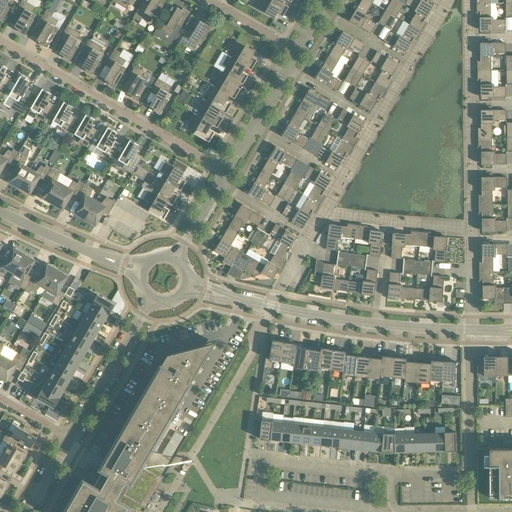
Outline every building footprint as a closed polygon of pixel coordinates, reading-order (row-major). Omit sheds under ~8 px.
[(0,0),(0,20),(2,22),(14,2),(10,0),(0,0)] [(36,8),(27,3),(28,0),(22,0),(15,13),(21,16),(15,27),(19,30),(18,31),(25,35),(37,16),(33,13),(36,8)] [(84,0),(81,6),(87,9),(90,3),(84,0)] [(113,0),(112,2),(126,9),(129,4),(133,6),(136,0),(113,0)] [(152,17),(156,19),(166,0),(151,0),(149,5),(143,2),(133,18),(140,22),(142,19),(148,23),(152,17)] [(283,4),(276,0),(265,0),(265,1),(264,0),(260,0),(256,8),(275,19),(277,14),(283,17),(289,7),(283,4)] [(361,0),(349,21),(371,34),(377,25),(366,19),(368,17),(366,15),(373,3),(367,0),(361,0)] [(392,0),(386,11),(391,14),(398,2),(395,0),(392,0)] [(409,25),(422,32),(426,24),(424,22),(433,7),(421,0),(420,0),(407,0),(405,3),(416,9),(414,12),(417,13),(409,25)] [(404,5),(398,2),(391,14),(397,17),(404,5)] [(491,4),(477,4),(477,13),(480,13),(480,31),(493,31),(505,31),(505,20),(493,20),(493,18),(491,18),(491,4)] [(165,15),(154,34),(171,45),(181,27),(190,13),(183,9),(182,10),(178,8),(171,19),(165,15)] [(37,26),(43,30),(37,40),(41,43),(40,45),(47,49),(59,29),(55,27),(58,21),(52,17),(54,14),(47,10),(37,26)] [(384,27),(391,14),(386,11),(378,23),(384,27)] [(397,17),(391,14),(384,27),(389,30),(397,17)] [(188,28),(180,41),(194,49),(197,44),(201,46),(212,26),(205,22),(204,24),(200,21),(194,32),(188,28)] [(389,32),(383,41),(394,47),(401,52),(402,50),(406,52),(414,38),(417,40),(422,32),(409,25),(402,37),(400,36),(399,38),(389,32)] [(60,39),(66,43),(60,54),(64,56),(63,58),(70,62),(79,47),(75,45),(81,34),(68,26),(60,39)] [(119,40),(123,35),(117,31),(114,37),(119,40)] [(360,54),(365,45),(343,32),(329,55),(339,61),(346,49),(348,50),(349,48),(360,54)] [(83,53),(89,56),(82,67),(87,69),(86,71),(93,75),(101,61),(97,58),(104,48),(90,40),(83,53)] [(246,67),(252,70),(258,60),(252,57),(255,52),(236,41),(231,51),(235,53),(232,58),(228,56),(246,67)] [(477,61),(477,71),(491,71),(491,57),(494,57),(494,54),(505,54),(505,43),(480,44),(480,61),(477,61)] [(141,56),(146,48),(139,44),(135,52),(141,56)] [(115,88),(127,69),(130,63),(119,57),(121,54),(115,50),(105,66),(111,69),(105,80),(109,83),(108,84),(115,88)] [(376,83),(388,90),(392,82),(390,80),(399,65),(377,52),(372,61),(382,67),(381,69),(383,70),(376,83)] [(316,79),(337,92),(343,82),(333,77),(334,74),(332,73),(339,61),(329,55),(316,79)] [(238,81),(238,82),(243,85),(249,74),(244,71),(246,67),(228,56),(222,65),(226,67),(223,72),(219,70),(238,81)] [(352,69),(357,72),(365,59),(359,56),(352,69)] [(166,61),(161,58),(158,63),(163,66),(166,61)] [(370,62),(365,59),(357,72),(363,75),(370,62)] [(0,64),(0,96),(1,97),(11,80),(3,76),(7,69),(0,64)] [(128,79),(134,83),(128,93),(132,96),(131,98),(138,102),(146,87),(143,85),(149,74),(135,66),(128,79)] [(350,84),(357,72),(352,69),(344,81),(350,84)] [(238,81),(219,70),(214,79),(218,82),(215,87),(211,84),(211,85),(229,96),(235,99),(241,89),(235,86),(238,82),(238,81)] [(492,85),(491,71),(477,71),(478,80),(481,80),(481,98),(506,98),(506,87),(494,87),(494,85),(492,85)] [(363,75),(357,72),(350,84),(355,88),(363,75)] [(21,76),(9,96),(15,100),(13,104),(23,110),(33,93),(25,89),(29,82),(21,76)] [(156,96),(152,103),(150,107),(154,109),(153,111),(160,115),(169,100),(165,98),(171,87),(158,79),(150,92),(156,96)] [(355,90),(350,99),(360,105),(371,112),(380,96),(383,98),(388,90),(376,83),(369,95),(367,93),(365,96),(355,90)] [(173,91),(178,94),(182,87),(178,84),(173,91)] [(221,110),(221,111),(226,114),(232,103),(227,100),(229,96),(211,85),(205,94),(209,96),(206,101),(202,99),(221,110)] [(42,89),(31,109),(28,115),(34,119),(35,117),(45,123),(55,106),(47,101),(51,95),(42,89)] [(326,111),(331,102),(321,96),(310,89),(296,113),(305,119),(312,106),(314,108),(316,105),(326,111)] [(181,93),(178,98),(183,101),(186,95),(181,93)] [(194,113),(194,114),(213,125),(212,125),(218,128),(224,118),(218,115),(221,111),(221,110),(202,99),(197,108),(201,111),(198,116),(194,113)] [(64,102),(53,122),(59,125),(57,130),(67,136),(77,119),(69,114),(73,107),(64,102)] [(342,140),(354,147),(359,139),(356,138),(365,122),(354,115),(343,109),(338,119),(348,125),(347,127),(349,128),(342,140)] [(478,128),(478,138),(492,138),(492,124),(494,124),(494,121),(506,121),(506,110),(481,111),(481,128),(478,128)] [(294,143),(304,149),(309,140),(299,134),(300,132),(298,131),(305,119),(296,113),(282,137),(293,143),(294,143)] [(189,131),(208,142),(209,143),(215,132),(210,129),(212,125),(213,125),(194,114),(188,123),(192,125),(189,131)] [(318,126),(324,129),(331,117),(326,114),(318,126)] [(86,115),(75,135),(81,138),(78,142),(89,149),(99,132),(91,127),(95,120),(86,115)] [(336,120),(331,117),(324,129),(329,132),(336,120)] [(316,142),(324,129),(318,126),(311,139),(316,142)] [(108,128),(97,147),(103,151),(100,155),(111,161),(121,145),(113,140),(117,133),(108,128)] [(329,132),(324,129),(316,142),(322,145),(329,132)] [(492,138),(478,138),(478,147),(481,147),(481,165),(507,165),(507,154),(495,154),(495,152),(492,152),(492,138)] [(321,147),(316,156),(338,169),(347,154),(349,155),(354,147),(342,140),(335,152),(333,151),(332,153),(321,147)] [(122,168),(133,174),(143,157),(135,153),(139,146),(130,141),(118,160),(125,164),(122,168)] [(292,169),(297,160),(287,154),(276,147),(262,171),(271,176),(279,164),(281,165),(282,163),(292,169)] [(2,157),(0,155),(0,172),(6,162),(12,165),(19,153),(13,150),(12,152),(8,150),(2,157)] [(28,158),(19,153),(12,165),(17,168),(9,182),(10,182),(9,183),(19,189),(30,170),(25,167),(28,158)] [(176,188),(175,188),(181,191),(187,181),(181,178),(184,173),(165,162),(160,172),(164,174),(161,179),(176,188)] [(35,173),(30,170),(19,189),(28,194),(29,193),(30,194),(39,178),(45,181),(52,169),(46,165),(45,168),(41,166),(35,173)] [(143,175),(145,170),(139,167),(136,171),(143,175)] [(320,173),(310,167),(304,176),(315,182),(313,184),(315,186),(308,198),(320,205),(325,197),(322,195),(332,180),(320,173)] [(61,174),(52,169),(45,181),(50,184),(42,197),(43,198),(42,199),(52,205),(63,186),(58,183),(61,174)] [(248,194),(270,207),(275,198),(265,192),(266,189),(264,188),(271,176),(262,171),(248,194)] [(284,184),(290,187),(297,174),(292,171),(284,184)] [(297,174),(290,187),(295,190),(303,177),(297,174)] [(155,188),(152,193),(152,194),(167,202),(167,203),(172,206),(178,195),(173,192),(175,188),(176,188),(161,179),(157,177),(151,186),(155,188)] [(479,195),(479,205),(493,205),(493,191),(495,191),(495,188),(507,188),(507,177),(495,178),(495,177),(481,177),(482,195),(479,195)] [(68,189),(63,186),(52,205),(61,210),(62,209),(63,209),(72,194),(77,197),(85,184),(79,181),(78,184),(74,182),(68,189)] [(94,190),(85,184),(77,197),(83,200),(75,213),(76,214),(75,215),(84,220),(96,201),(90,198),(94,190)] [(277,196),(282,199),(290,187),(284,184),(277,196)] [(288,203),(295,190),(290,187),(282,199),(288,203)] [(164,207),(167,203),(167,202),(152,194),(152,193),(149,191),(143,200),(147,203),(144,208),(164,220),(170,210),(164,207)] [(96,201),(84,220),(94,226),(95,225),(96,225),(103,212),(109,215),(116,203),(107,197),(101,204),(96,201)] [(288,205),(282,214),(292,220),(304,227),(313,211),(316,213),(320,205),(308,198),(301,210),(299,208),(298,211),(288,205)] [(258,226),(264,217),(242,204),(228,228),(238,234),(245,222),(247,223),(248,221),(258,226)] [(493,205),(479,205),(479,214),(482,214),(482,232),(495,232),(507,232),(507,221),(495,221),(495,219),(493,219),(493,205)] [(275,255),(287,262),(291,254),(289,253),(298,237),(286,230),(276,224),(271,234),(281,240),(280,242),(282,243),(275,255)] [(355,239),(357,226),(348,224),(347,227),(329,225),(327,238),(328,238),(326,250),(337,251),(338,240),(341,240),(341,238),(355,239)] [(369,256),(380,257),(382,246),(384,232),(366,230),(366,227),(357,226),(355,239),(369,241),(368,244),(371,244),(369,256)] [(239,267),(246,255),(231,246),(238,234),(228,228),(214,252),(225,258),(223,262),(231,267),(233,264),(239,267)] [(256,245),(264,232),(258,229),(251,241),(256,245)] [(264,232),(256,245),(262,248),(269,235),(264,232)] [(393,233),(391,259),(402,259),(403,248),(405,248),(405,245),(419,246),(420,232),(411,232),(411,235),(393,233)] [(430,233),(420,232),(419,246),(433,248),(433,250),(436,250),(435,262),(445,263),(446,251),(447,238),(430,236),(430,233)] [(479,262),(479,272),(493,272),(493,258),(496,258),(496,255),(507,255),(507,244),(482,245),(482,262),(479,262)] [(14,273),(25,254),(16,249),(15,250),(14,250),(5,266),(0,262),(0,275),(3,277),(9,270),(14,273)] [(337,259),(352,261),(353,254),(338,252),(337,259)] [(25,254),(14,273),(9,281),(25,290),(32,278),(26,275),(34,261),(33,261),(34,260),(25,254)] [(352,261),(366,263),(367,256),(353,254),(352,261)] [(266,266),(246,255),(239,267),(248,272),(247,273),(258,276),(260,272),(273,280),(279,269),(282,270),(287,262),(275,255),(270,263),(268,261),(266,266)] [(352,261),(337,259),(337,265),(351,267),(352,261)] [(352,261),(351,267),(365,269),(366,263),(352,261)] [(314,275),(322,277),(324,264),(316,263),(314,275)] [(347,292),(349,282),(335,280),(335,277),(333,277),(335,265),(324,264),(322,277),(320,289),(334,291),(334,290),(347,292)] [(47,289),(58,270),(49,265),(48,266),(47,266),(38,281),(32,278),(25,290),(31,293),(32,291),(36,292),(41,286),(47,289)] [(67,276),(58,270),(47,289),(42,296),(49,300),(58,306),(65,294),(59,290),(67,278),(66,277),(67,276)] [(376,283),(378,271),(367,270),(366,282),(363,281),(363,284),(349,282),(347,292),(375,296),(376,283)] [(493,272),(479,272),(479,281),(483,281),(483,299),(495,299),(495,304),(510,304),(510,288),(496,288),(496,286),(493,286),(493,272)] [(401,274),(390,273),(388,298),(415,300),(416,289),(402,288),(402,286),(400,285),(401,274)] [(75,276),(70,287),(79,291),(84,280),(75,276)] [(444,277),(434,276),(433,288),(430,288),(430,290),(416,289),(415,300),(442,302),(444,289),(443,289),(444,277)] [(420,286),(428,288),(429,281),(421,279),(420,286)] [(98,295),(92,305),(108,315),(114,305),(98,295)] [(17,305),(13,312),(20,316),(24,309),(17,305)] [(92,305),(86,314),(103,324),(108,315),(92,305)] [(77,321),(79,322),(97,333),(103,324),(86,314),(82,312),(77,321)] [(43,321),(38,329),(43,332),(47,324),(43,321)] [(79,322),(73,332),(92,343),(97,333),(79,322)] [(38,340),(43,332),(38,329),(27,323),(23,331),(38,340)] [(66,340),(70,343),(86,352),(92,343),(73,332),(71,330),(66,340)] [(274,361),(281,362),(285,340),(278,338),(278,341),(272,340),(270,356),(266,355),(264,368),(271,369),(273,369),(274,361)] [(285,340),(281,362),(294,364),(293,367),(297,345),(292,344),(293,341),(285,340)] [(135,511),(138,508),(151,487),(159,472),(144,463),(215,343),(168,355),(101,469),(103,470),(98,478),(95,474),(85,481),(81,479),(62,511),(135,511)] [(70,343),(65,352),(81,361),(86,352),(70,343)] [(297,345),(293,367),(306,369),(309,350),(304,349),(304,346),(297,345)] [(321,348),(318,371),(319,368),(331,370),(334,347),(327,346),(326,349),(321,348)] [(306,369),(318,371),(321,348),(314,347),(314,350),(309,350),(306,369)] [(342,375),(343,375),(346,352),(341,351),(341,348),(334,347),(331,370),(343,372),(342,375)] [(20,355),(27,359),(31,352),(24,348),(20,355)] [(65,352),(59,361),(76,371),(81,361),(65,352)] [(346,352),(343,375),(355,376),(358,353),(346,352)] [(358,353),(355,376),(367,378),(370,355),(358,353)] [(12,361),(7,358),(0,369),(0,378),(5,382),(6,381),(7,381),(14,368),(20,371),(27,359),(18,354),(12,361)] [(382,356),(380,379),(380,376),(393,377),(395,355),(388,354),(387,357),(382,356)] [(370,355),(367,378),(380,379),(382,356),(370,355)] [(395,355),(393,377),(405,379),(404,382),(405,382),(407,359),(402,358),(402,355),(395,355)] [(477,376),(496,376),(496,357),(484,357),(484,359),(477,359),(477,376)] [(496,376),(508,376),(508,359),(508,357),(496,357),(496,376)] [(431,361),(429,384),(430,384),(430,381),(442,382),(444,359),(436,358),(436,361),(431,361)] [(407,359),(405,382),(417,383),(419,363),(414,362),(414,359),(407,359)] [(444,359),(442,382),(455,383),(456,363),(451,362),(451,359),(444,359)] [(419,363),(417,383),(429,384),(431,361),(424,360),(424,363),(419,363)] [(59,361),(54,370),(70,380),(76,371),(59,361)] [(50,368),(44,377),(65,389),(70,380),(54,370),(50,368)] [(39,386),(43,389),(60,398),(65,389),(44,377),(39,386)] [(43,389),(38,398),(54,409),(60,398),(43,389)] [(449,405),(450,396),(442,395),(441,404),(449,405)] [(260,439),(270,441),(272,422),(262,421),(260,439)] [(271,440),(280,441),(282,424),(273,423),(273,422),(272,422),(270,441),(271,441),(271,440)] [(292,425),(282,424),(280,441),(291,442),(292,425)] [(303,426),(292,425),(291,442),(301,443),(303,426)] [(313,427),(303,426),(301,443),(311,444),(313,427)] [(6,434),(18,441),(30,448),(31,447),(32,448),(35,443),(34,442),(36,438),(17,427),(14,433),(9,430),(6,434)] [(323,428),(313,427),(311,444),(321,445),(323,428)] [(333,429),(323,428),(321,445),(331,446),(333,429)] [(343,431),(333,429),(331,446),(341,448),(343,431)] [(353,432),(343,431),(341,448),(352,449),(353,432)] [(163,454),(171,459),(184,437),(176,432),(163,454)] [(364,433),(353,432),(352,449),(362,450),(364,433)] [(456,432),(445,433),(446,452),(456,452),(456,432)] [(374,434),(364,433),(362,450),(372,451),(374,434)] [(445,434),(435,434),(436,451),(445,451),(445,452),(446,452),(445,433),(445,434)] [(14,447),(18,441),(6,434),(2,441),(8,444),(2,453),(21,464),(23,460),(24,461),(27,456),(26,455),(26,454),(14,447)] [(383,435),(374,434),(372,451),(381,452),(381,453),(382,453),(384,434),(383,435)] [(394,435),(384,434),(382,453),(395,453),(394,435)] [(425,434),(415,435),(415,452),(425,452),(425,434)] [(435,434),(425,434),(425,452),(436,451),(435,434)] [(395,452),(405,452),(404,435),(395,435),(394,435),(395,453),(395,452)] [(415,435),(404,435),(405,452),(415,452),(415,435)] [(511,448),(489,449),(489,466),(484,466),(484,467),(489,467),(490,494),(499,494),(499,499),(500,499),(500,494),(509,493),(509,499),(511,498),(511,448)] [(21,464),(2,453),(0,456),(0,470),(3,466),(15,473),(17,470),(19,471),(22,465),(20,464),(21,464)] [(0,490),(4,493),(5,490),(7,491),(10,485),(9,484),(9,483),(0,477),(0,490)]
